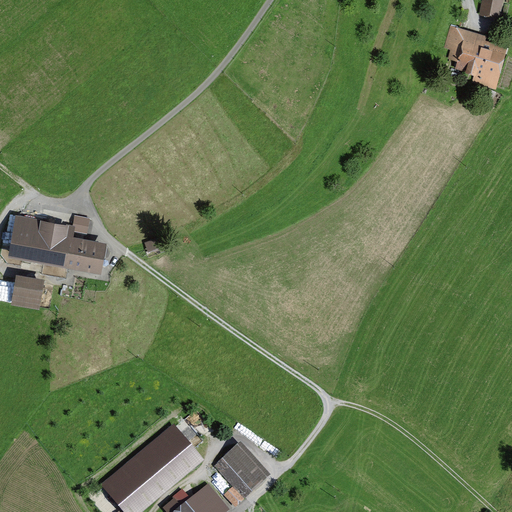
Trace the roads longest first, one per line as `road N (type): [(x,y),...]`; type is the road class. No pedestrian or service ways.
road 1 (unclassified): [(62,206),(206,84),(270,0)]
road 2 (track): [(285,472),(235,438),(151,511)]
